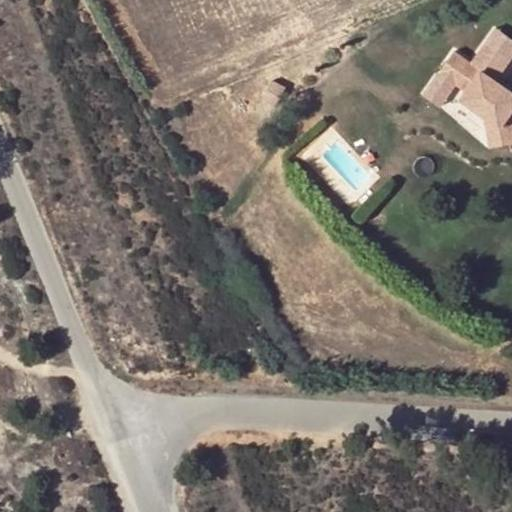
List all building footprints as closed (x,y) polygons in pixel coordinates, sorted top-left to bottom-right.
[(511,45),(498,35),(488,48),(511,66),(511,65),(511,45)] [(472,70),(455,57),(440,78),(456,90),(466,97),(461,106),(484,123),(490,154),(511,150),(511,99),(496,87),(485,80),(491,72),(502,79),(511,66),(488,48),(472,70)] [(496,87),(502,79),(491,72),(485,80),(496,87)] [(456,90),(440,78),(423,100),(440,112),(456,90)] [(285,92),(272,85),(263,103),(276,109),(285,92)]
